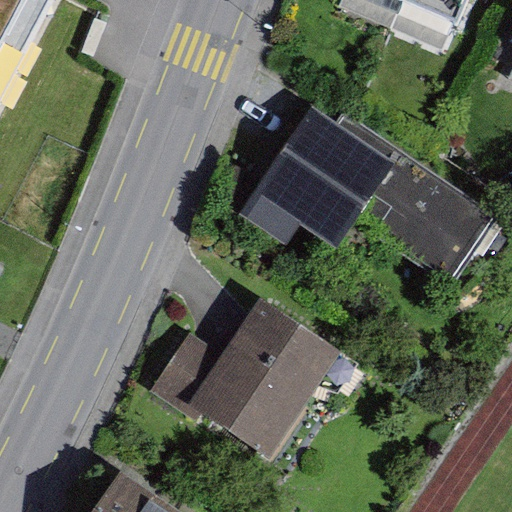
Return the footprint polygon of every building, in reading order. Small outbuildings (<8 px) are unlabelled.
[(37,0),(0,0),(0,149),(56,178),(109,76),(22,31),(37,0)] [(511,0),(342,0),(342,2),(450,50),(474,0),(511,0),(511,33),(500,73),(511,77),(511,0)] [(498,222),(305,118),(240,216),(285,251),(305,231),(340,255),(357,228),(451,294),(498,222)] [(357,373),(252,306),(222,355),(188,335),(157,388),(273,457),(316,394),(332,406),(357,373)] [(166,511),(117,482),(99,511),(166,511)]
